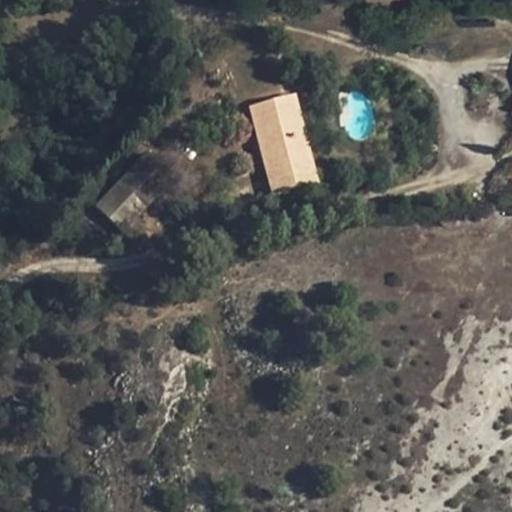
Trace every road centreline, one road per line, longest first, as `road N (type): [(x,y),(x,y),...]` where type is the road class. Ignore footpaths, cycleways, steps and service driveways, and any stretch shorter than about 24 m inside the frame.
road 1 (track): [(0,190),(120,69),(186,40),(267,26),(426,69),(451,97),(469,171)]
road 2 (track): [(0,286),(31,270),(150,256),(511,153)]
